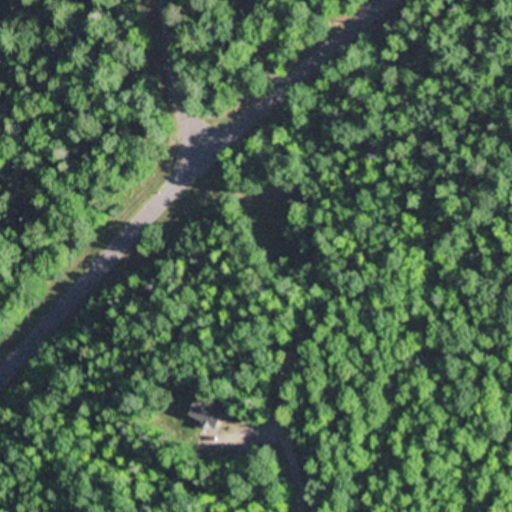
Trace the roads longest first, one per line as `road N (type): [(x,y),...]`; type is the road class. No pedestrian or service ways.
road 1 (residential): [(0,376),(203,157),(377,0)]
road 2 (residential): [(203,157),(174,49),(171,0)]
